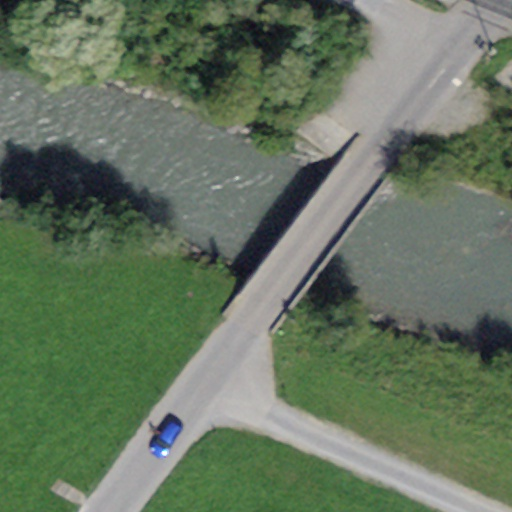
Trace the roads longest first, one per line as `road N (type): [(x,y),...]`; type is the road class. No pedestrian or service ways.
road 1 (residential): [(498,0),(457,43),(106,511)]
road 2 (track): [(511,434),(231,344)]
road 3 (track): [(174,422),(435,511)]
road 4 (track): [(339,0),(457,43)]
